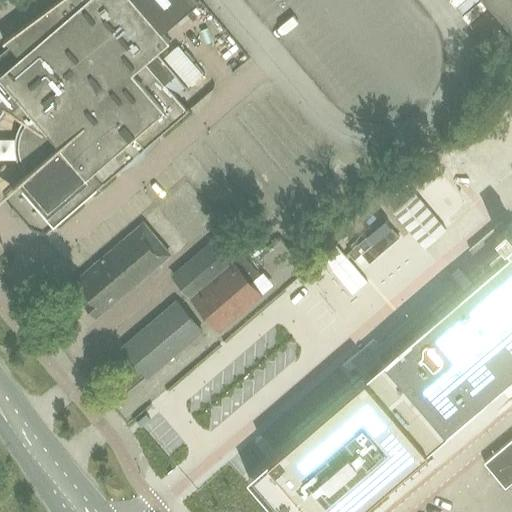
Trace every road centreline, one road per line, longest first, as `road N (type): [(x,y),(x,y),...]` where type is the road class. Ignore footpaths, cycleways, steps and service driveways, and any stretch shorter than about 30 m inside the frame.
road 1 (primary): [(106,511),(0,378)]
road 2 (unknown): [(327,0),(425,122)]
road 3 (unclassified): [(401,511),(511,418)]
